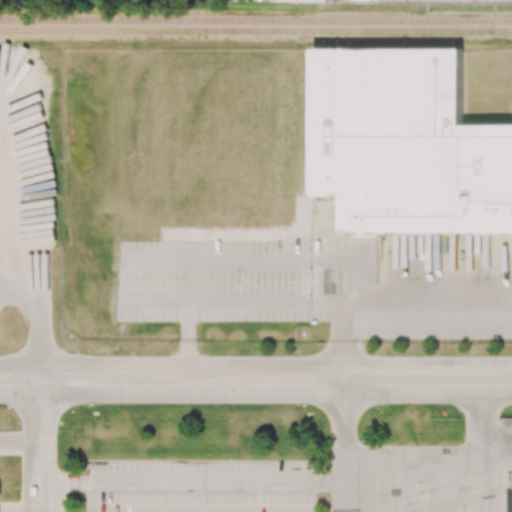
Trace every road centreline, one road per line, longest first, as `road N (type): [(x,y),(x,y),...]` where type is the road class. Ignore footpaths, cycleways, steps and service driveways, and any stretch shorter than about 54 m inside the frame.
road 1 (secondary): [(0,392),(511,393)]
road 2 (secondary): [(511,366),(0,365)]
